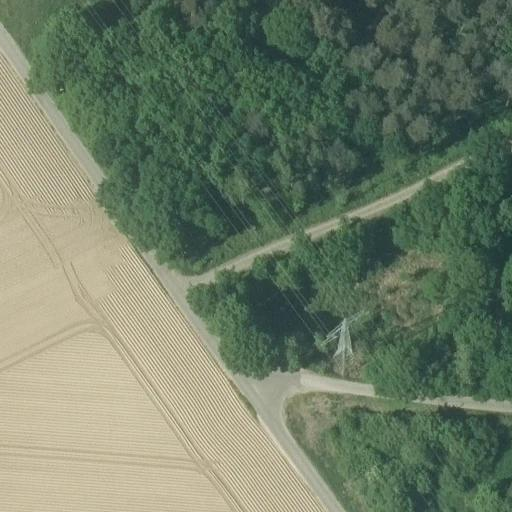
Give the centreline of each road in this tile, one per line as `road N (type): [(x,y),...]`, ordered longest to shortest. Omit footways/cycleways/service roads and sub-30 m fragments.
road 1 (unclassified): [(0,39),(238,377)]
road 2 (track): [(511,143),(177,293)]
road 3 (unclassified): [(511,408),(238,377)]
road 4 (unclassified): [(238,377),(337,511)]
